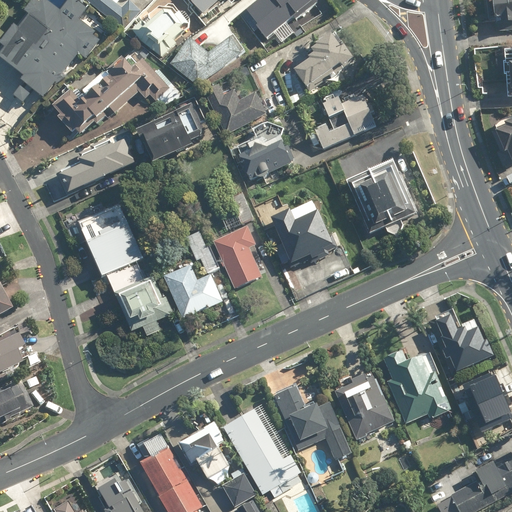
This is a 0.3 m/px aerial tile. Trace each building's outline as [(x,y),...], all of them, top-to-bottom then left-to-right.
[(55,0),(50,0),(48,3),(44,0),(43,0),(43,1),(34,12),(39,16),(28,29),(23,25),(8,43),(13,48),(6,57),(30,78),(28,80),(48,97),(61,83),(63,84),(70,76),(67,73),(84,53),(90,58),(104,41),(97,35),(100,32),(85,19),(94,9),(82,0),(77,0),(68,11),(61,5),(55,0)] [(89,0),(126,30),(143,10),(132,0),(125,8),(120,3),(122,0),(89,0)] [(197,0),(210,15),(227,0),(197,0)] [(279,45),(324,9),(317,0),(266,0),(252,11),(279,45)] [(511,0),(489,3),(491,24),(498,23),(499,30),(511,28),(511,0)] [(186,15),(173,2),(136,30),(165,59),(184,44),(182,42),(201,23),(189,11),(186,15)] [(349,46),(339,33),(310,54),(314,60),(302,69),(315,87),(347,64),(348,66),(360,58),(351,45),(349,46)] [(199,38),(176,64),(204,89),(254,53),(241,35),(218,56),(199,38)] [(67,114),(63,117),(78,132),(81,129),(88,137),(140,90),(148,98),(152,94),(157,99),(171,87),(145,59),(137,66),(132,61),(88,102),(76,89),(59,105),(67,114)] [(35,94),(26,86),(18,95),(27,103),(35,94)] [(272,115),(262,93),(245,101),(239,90),(228,95),(225,88),(212,94),(231,135),(272,115)] [(321,145),(324,151),(381,127),(368,96),(353,103),(350,96),(327,106),(335,124),(310,135),(316,148),(321,145)] [(144,129),(160,164),(201,146),(199,142),(215,135),(201,104),(144,129)] [(503,132),(491,137),(499,155),(494,157),(499,170),(509,166),(510,169),(511,168),(511,123),(501,128),(503,132)] [(266,180),(304,163),(289,131),(270,139),(268,135),(241,148),(255,180),(264,176),(266,180)] [(101,150),(85,158),(87,162),(60,174),(71,196),(142,163),(131,140),(130,141),(118,146),(115,140),(112,141),(99,147),(101,150)] [(400,160),(354,180),(377,233),(423,213),(400,160)] [(259,219),(250,193),(237,197),(246,223),(259,219)] [(293,269),(302,266),(300,262),(318,255),(320,259),(334,253),(332,250),(343,246),(330,210),(327,212),(323,202),(281,218),(291,244),(279,249),(285,265),(291,263),(293,269)] [(128,206),(85,225),(107,277),(151,259),(128,206)] [(262,246),(254,227),(220,241),(238,289),(268,277),(257,249),(262,246)] [(203,231),(190,237),(201,262),(205,260),(211,272),(224,267),(215,247),(211,249),(203,231)] [(203,280),(197,265),(171,276),(188,317),(227,301),(217,274),(203,280)] [(162,321),(176,315),(159,277),(121,294),(137,330),(147,326),(152,337),(166,330),(162,321)] [(4,283),(0,284),(0,316),(17,308),(4,283)] [(447,317),(434,323),(454,368),(489,353),(478,327),(464,333),(460,325),(452,329),(447,317)] [(0,374),(27,361),(22,349),(28,346),(21,332),(0,341),(0,374)] [(391,380),(411,424),(431,415),(433,419),(456,409),(439,369),(435,371),(428,354),(412,361),(407,350),(387,358),(396,378),(391,380)] [(484,373),(454,386),(475,433),(505,419),(484,373)] [(382,374),(341,390),(361,439),(402,423),(382,374)] [(0,390),(0,423),(38,407),(25,379),(0,390)] [(339,461),(358,453),(337,401),(327,405),(325,401),(311,407),(302,384),(280,393),(303,449),(330,438),(339,461)] [(303,476),(307,474),(296,453),(288,458),(263,410),(231,426),(266,495),(274,491),(278,497),(306,482),(303,476)] [(196,463),(200,461),(210,479),(214,477),(218,485),(236,475),(232,467),(238,464),(226,442),(231,439),(221,421),(184,441),(196,463)] [(176,447),(147,462),(172,511),(198,511),(206,508),(176,447)] [(479,482),(438,503),(442,511),(477,511),(511,494),(511,454),(475,473),(479,482)] [(249,473),(226,485),(238,507),(261,496),(249,473)] [(114,502),(110,504),(114,511),(150,511),(133,478),(129,480),(127,475),(106,486),(114,502)] [(78,509),(72,499),(58,508),(60,511),(88,511),(84,506),(78,509)] [(264,511),(258,499),(239,509),(240,511),(264,511)]
